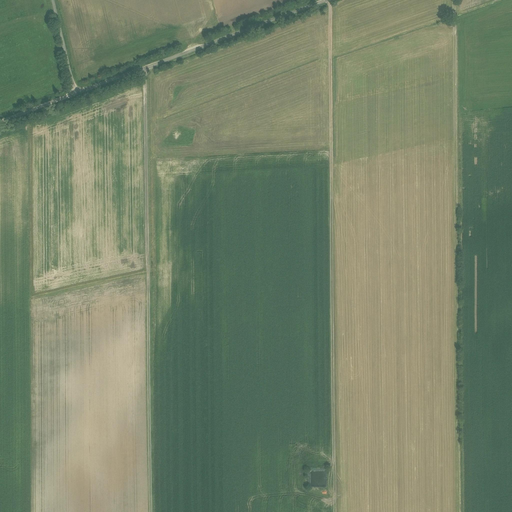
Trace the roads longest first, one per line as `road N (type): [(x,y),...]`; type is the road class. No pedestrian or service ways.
road 1 (track): [(454,0),(459,511)]
road 2 (track): [(331,0),(334,511)]
road 3 (track): [(143,69),(152,511)]
road 4 (unclassified): [(76,94),(329,0)]
